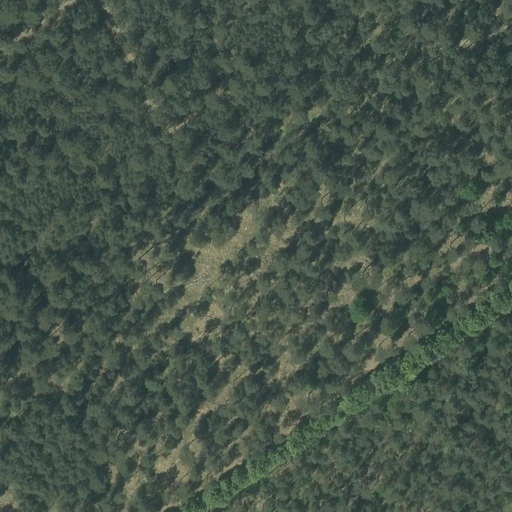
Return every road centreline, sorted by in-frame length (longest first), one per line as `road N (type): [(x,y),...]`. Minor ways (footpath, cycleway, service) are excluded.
road 1 (track): [(106,0),(158,120),(183,126),(203,101),(225,98),(286,143),(317,95),(372,104),(375,81),(399,62),(431,67),(457,53),(494,60),(511,51)]
road 2 (track): [(196,511),(511,295)]
